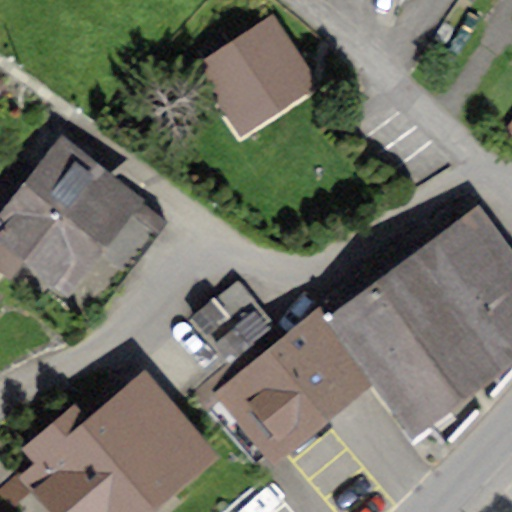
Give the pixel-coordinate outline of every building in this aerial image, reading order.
[(315,87),(271,23),(195,76),(239,139),(315,87)] [(65,163),(0,235),(0,236),(88,314),(153,241),(65,163)] [(511,369),(511,268),(473,218),(333,326),(421,439),(511,369)] [(240,288),(203,318),(233,354),(269,324),(240,288)] [(363,379),(308,311),(213,388),(268,456),(363,379)] [(147,385),(32,486),(54,511),(163,511),(217,464),(147,385)]
